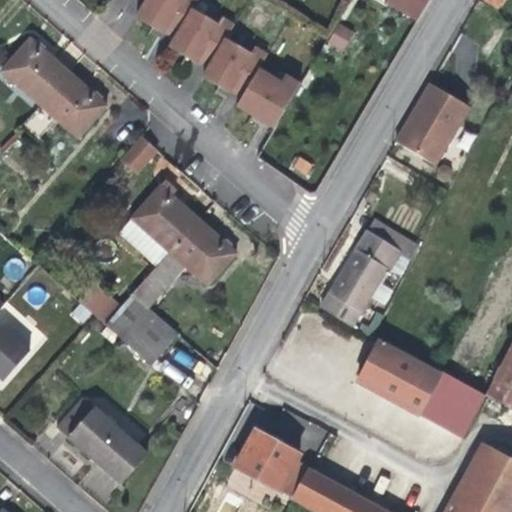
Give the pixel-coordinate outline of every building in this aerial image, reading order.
[(160,32),(174,40),(192,9),(197,0),(146,0),(136,17),(160,32)] [(388,0),(387,3),(418,21),(431,0),(388,0)] [(193,61),(207,69),(226,39),(234,25),(223,18),(219,25),(192,9),(174,40),(169,47),(193,61)] [(343,50),(353,32),(340,24),(329,41),(343,50)] [(39,104),(68,71),(48,54),(30,39),(2,71),(39,104)] [(225,89),(241,99),(259,68),(268,54),(257,47),(252,55),(226,39),(207,69),(203,76),(225,89)] [(259,68),(241,99),(237,106),(264,122),(274,128),(301,84),(286,75),(282,81),(259,68)] [(88,88),(68,71),(39,104),(57,119),(78,138),(107,105),(88,88)] [(471,106),(429,83),(395,141),(435,166),(471,106)] [(57,119),(39,104),(20,126),(37,142),(57,119)] [(137,173),(157,150),(142,136),(122,159),(137,173)] [(170,252),(199,220),(181,204),(171,195),(176,190),(166,180),(132,218),(170,252)] [(413,259),(422,241),(376,214),(366,231),(399,251),(413,259)] [(156,267),(170,252),(132,218),(119,233),(156,267)] [(219,238),(199,220),(170,252),(185,266),(207,286),(237,253),(219,238)] [(366,231),(320,307),(352,328),(378,284),(399,251),(366,231)] [(395,295),(413,259),(399,251),(378,284),(395,295)] [(132,294),(148,308),(185,266),(170,252),(156,267),(132,294)] [(86,292),(112,316),(119,308),(92,285),(86,292)] [(78,300),(105,324),(112,316),(86,292),(78,300)] [(151,365),(178,335),(148,308),(132,294),(119,308),(112,316),(105,324),(151,365)] [(0,377),(4,381),(30,351),(3,327),(0,330),(0,377)] [(433,389),(477,414),(485,399),(378,342),(357,381),(419,414),(433,389)] [(511,343),(487,395),(511,408),(511,343)] [(83,396),(56,426),(87,454),(121,484),(148,454),(83,396)] [(236,466),(293,498),(309,470),(295,462),(300,455),(255,430),(236,466)] [(511,511),(511,460),(482,444),(444,511),(511,511)] [(385,511),(309,470),(293,498),(318,511),(385,511)]
